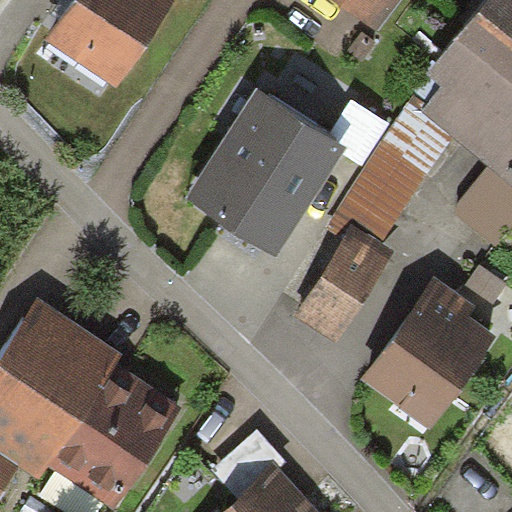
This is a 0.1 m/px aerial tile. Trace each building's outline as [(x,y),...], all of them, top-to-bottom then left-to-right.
[(76,0),(47,44),(115,90),(175,0),(76,0)] [(341,0),(379,27),(399,0),(341,0)] [(511,0),(486,0),(429,73),(441,85),(424,107),(489,161),(451,213),(495,248),(511,224),(511,0)] [(258,75),(189,185),(274,237),(321,168),(339,141),(346,130),(333,122),(258,75)] [(339,141),(364,156),(389,115),(352,91),(333,122),(346,130),(339,141)] [(413,100),(342,198),(382,227),(453,128),(413,100)] [(356,217),(296,306),(331,330),(391,241),(356,217)] [(481,258),(466,279),(492,297),(507,276),(481,258)] [(493,320),(463,297),(470,288),(436,263),(362,360),(425,408),(493,320)] [(41,284),(0,344),(0,486),(17,461),(39,475),(48,460),(113,503),(186,393),(148,368),(118,348),(124,340),(41,284)] [(215,456),(240,484),(273,455),(278,460),(288,452),(258,419),(215,456)] [(326,511),(294,476),(278,460),(273,455),(240,484),(208,511),(326,511)]
